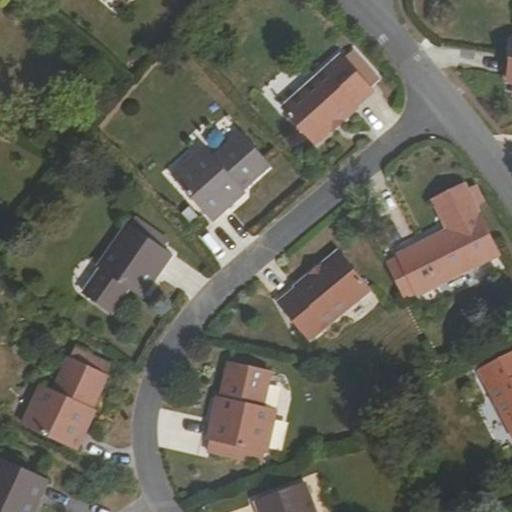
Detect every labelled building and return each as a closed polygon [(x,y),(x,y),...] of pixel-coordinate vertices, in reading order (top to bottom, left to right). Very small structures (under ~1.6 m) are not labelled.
[(314,144),(373,92),(343,58),(285,111),(314,144)] [(297,89),(286,76),(263,95),(274,108),(297,89)] [(214,222),(236,202),(229,196),(238,187),(242,191),(268,167),(239,135),(213,159),(204,149),(172,176),(214,222)] [(474,206),(467,190),(465,186),(434,201),(448,231),(398,256),(399,258),(403,265),(414,288),(418,294),(418,296),(500,256),(474,206)] [(238,187),(229,196),(236,202),(245,193),(242,191),(238,187)] [(474,187),(467,190),(474,206),(482,203),(474,187)] [(137,293),(151,273),(156,276),(170,256),(160,248),(151,243),(156,236),(137,223),(131,232),(126,229),(100,267),(104,269),(87,295),(112,314),(130,288),(137,293)] [(156,236),(151,243),(160,248),(164,241),(156,236)] [(306,337),(367,291),(338,255),(278,302),(306,337)] [(388,263),(392,270),(403,265),(399,258),(388,263)] [(414,288),(403,265),(392,270),(403,293),(414,288)] [(156,276),(151,273),(137,293),(142,297),(156,276)] [(406,299),(418,294),(414,288),(403,293),(406,299)] [(73,350),(68,361),(83,368),(88,357),(73,350)] [(511,355),(482,370),(511,428),(511,355)] [(109,367),(88,357),(83,368),(104,377),(109,367)] [(107,379),(104,377),(83,368),(68,361),(53,392),(40,387),(23,425),(77,451),(95,412),(92,411),(107,379)] [(270,374),(228,364),(220,401),(222,401),(220,411),(215,410),(208,440),(211,440),(219,442),(254,450),(266,452),(275,411),(262,408),(270,374)] [(216,455),(219,442),(211,440),(208,453),(216,455)] [(216,455),(251,463),(254,450),(219,442),(216,455)] [(266,452),(254,450),(251,463),(263,465),(266,452)] [(22,475),(0,463),(0,511),(33,511),(47,482),(24,471),(22,475)] [(314,511),(306,489),(281,498),(280,494),(256,503),(259,511),(314,511)]
